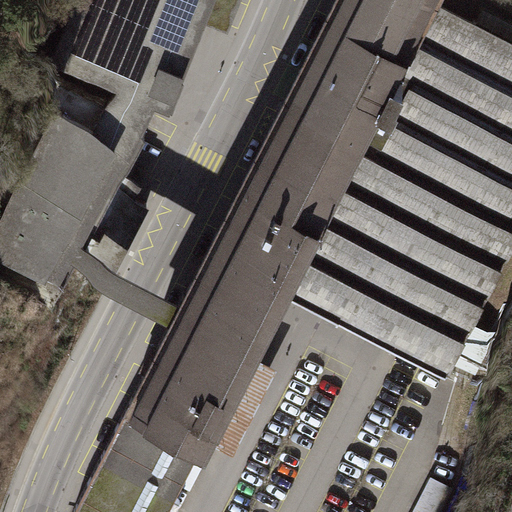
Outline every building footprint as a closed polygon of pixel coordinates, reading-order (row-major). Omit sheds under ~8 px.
[(74,0),(56,48),(121,74),(95,124),(60,111),(0,219),(0,252),(58,282),(155,88),(169,92),(204,7),(225,19),(232,0),(74,0)] [(335,0),(237,196),(130,408),(202,446),(206,448),(210,441),(234,453),(278,367),(254,355),(288,292),(448,374),(511,246),(511,37),(440,0),(335,0)] [(511,19),(490,8),(486,16),(511,30),(511,19)] [(124,170),(80,256),(113,272),(150,201),(135,193),(143,179),(124,170)] [(167,511),(202,446),(130,408),(120,429),(78,511),(167,511)] [(418,511),(444,511),(451,495),(428,486),(418,511)]
